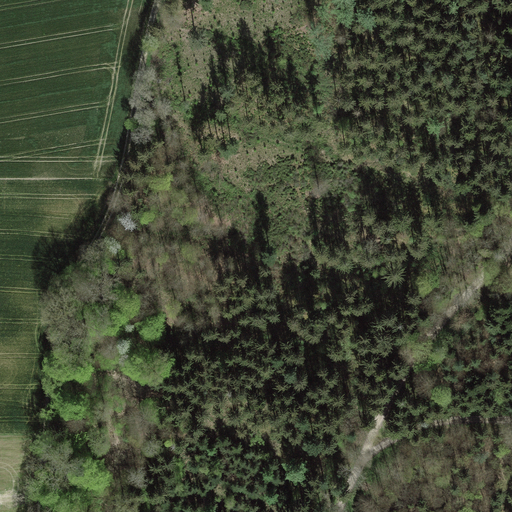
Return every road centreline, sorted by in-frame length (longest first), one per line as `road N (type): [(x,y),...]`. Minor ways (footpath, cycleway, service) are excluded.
road 1 (track): [(148,0),(106,212),(59,288),(38,511)]
road 2 (track): [(511,240),(407,365),(337,511)]
road 3 (track): [(365,449),(429,422),(511,421)]
